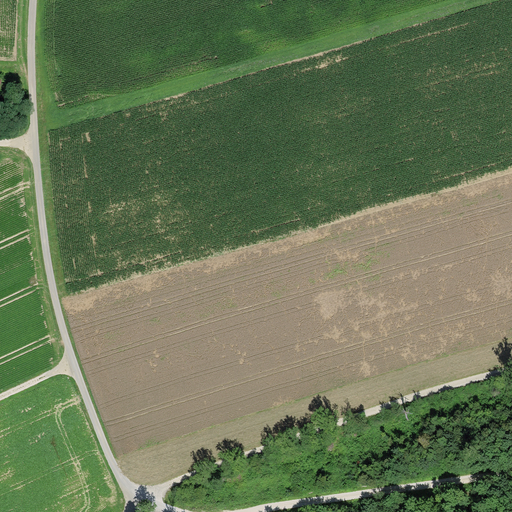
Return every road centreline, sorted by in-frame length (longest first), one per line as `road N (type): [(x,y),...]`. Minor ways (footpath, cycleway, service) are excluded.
road 1 (unclassified): [(33,0),(45,268),(69,366),(103,453),(143,500)]
road 2 (track): [(511,368),(381,405),(143,500)]
road 3 (track): [(252,511),(511,473)]
